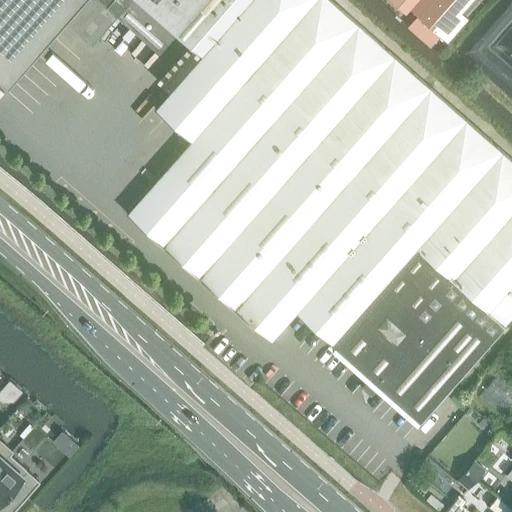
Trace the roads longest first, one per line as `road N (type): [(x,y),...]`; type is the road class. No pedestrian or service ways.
road 1 (primary): [(340,511),(167,352),(0,220)]
road 2 (primary): [(0,250),(285,511)]
